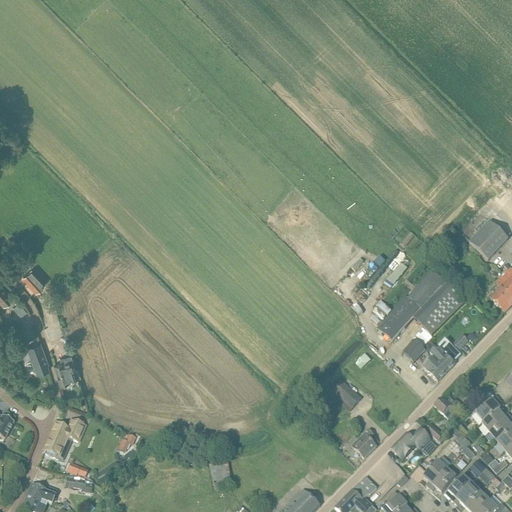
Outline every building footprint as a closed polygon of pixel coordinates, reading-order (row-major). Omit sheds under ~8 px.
[(469,244),(481,255),(488,262),(508,241),(501,234),(489,223),(469,244)] [(410,233),(401,244),(405,248),(414,237),(410,233)] [(17,273),(23,268),(16,261),(10,267),(17,273)] [(35,293),(45,284),(31,269),(21,278),(35,293)] [(435,270),(407,301),(404,299),(391,313),(395,316),(380,332),(392,343),(413,319),(431,337),(466,302),(460,296),(461,295),(435,270)] [(501,290),(490,301),(505,314),(511,306),(511,271),(511,270),(496,285),(501,290)] [(12,298),(1,285),(0,286),(0,303),(3,306),(12,298)] [(377,308),(373,313),(382,321),(387,316),(377,308)] [(7,326),(3,327),(7,343),(11,342),(7,326)] [(12,330),(16,341),(24,338),(21,327),(12,330)] [(472,335),(467,340),(472,345),(477,340),(477,341),(480,337),(477,334),(474,337),(472,335)] [(469,342),(464,337),(455,346),(460,351),(469,342)] [(36,374),(48,370),(49,370),(40,343),(20,350),(24,361),(30,359),(36,374)] [(430,343),(423,349),(428,354),(435,348),(430,343)] [(437,350),(431,357),(434,359),(448,373),(454,367),(453,366),(459,360),(450,351),(444,357),(437,350)] [(53,365),(60,386),(69,383),(76,381),(73,371),(76,371),(70,355),(60,358),(61,363),(53,365)] [(424,370),(430,377),(438,384),(448,373),(434,359),(424,370)] [(330,396),(349,414),(361,400),(342,382),(330,396)] [(434,408),(442,416),(443,416),(449,422),(462,407),(452,398),(446,404),(442,400),(434,408)] [(472,411),(475,415),(483,424),(481,425),(482,426),(499,412),(500,410),(496,404),(499,402),(496,398),(482,409),(479,405),(473,410),(474,410),(472,411)] [(503,417),(499,412),(482,426),(489,435),(510,418),(507,415),(503,417)] [(4,442),(13,424),(2,418),(2,419),(0,418),(0,441),(0,442),(1,440),(4,442)] [(511,421),(510,418),(489,435),(497,445),(511,432),(511,428),(509,424),(511,421)] [(42,454),(51,458),(55,460),(58,451),(62,453),(67,439),(77,444),(84,428),(71,422),(67,431),(55,424),(42,454)] [(425,431),(427,433),(438,444),(444,438),(431,425),(425,431)] [(453,436),(461,443),(466,438),(458,429),(453,436)] [(406,437),(392,451),(402,461),(415,447),(419,451),(429,441),(419,431),(410,441),(406,437)] [(374,439),(368,432),(364,436),(367,439),(355,451),(364,460),(376,448),(370,443),(374,439)] [(511,432),(497,445),(504,454),(511,447),(511,432)] [(122,441),(117,452),(123,454),(124,455),(128,445),(132,447),(135,440),(127,436),(125,443),(122,441)] [(462,454),(467,449),(461,443),(453,436),(449,439),(454,444),(453,444),(463,453),(462,454)] [(467,438),(466,438),(461,443),(467,449),(470,445),(465,440),(467,438)] [(483,453),(477,445),(473,449),(479,456),(483,453)] [(467,449),(462,454),(470,462),(475,457),(473,455),(467,449)] [(487,455),(481,460),(488,467),(494,462),(487,455)] [(226,456),(224,456),(208,459),(215,491),(232,489),(226,456)] [(426,487),(429,490),(447,471),(451,466),(442,458),(438,463),(438,462),(423,479),(429,484),(426,487)] [(474,466),(483,475),(487,471),(486,470),(485,471),(477,463),(474,466)] [(495,464),(490,469),(496,477),(502,473),(495,464)] [(70,465),(66,474),(74,478),(76,479),(77,478),(77,477),(81,479),(84,480),(85,480),(88,473),(70,465)] [(447,471),(429,490),(433,493),(436,490),(442,495),(456,479),(447,471)] [(487,471),(483,475),(491,483),(495,479),(487,471)] [(450,501),(454,504),(472,486),(464,477),(449,493),(454,498),(450,501)] [(511,481),(508,477),(502,483),(505,486),(510,491),(511,489),(511,481)] [(377,511),(365,499),(369,495),(370,496),(377,489),(365,478),(335,509),(337,511),(377,511)] [(67,479),(66,489),(83,491),(84,482),(67,479)] [(498,493),(505,486),(502,483),(500,485),(496,481),(493,484),(497,488),(495,490),(498,493)] [(83,491),(82,494),(90,496),(92,483),(84,482),(83,491)] [(31,486),(31,487),(27,496),(41,502),(53,507),(56,497),(52,495),(40,490),(31,486)] [(472,486),(454,504),(457,507),(460,504),(466,509),(481,494),(472,486)] [(315,511),(320,508),(304,491),(283,511),(315,511)] [(402,494),(395,501),(383,511),(400,511),(406,508),(407,507),(402,501),(406,498),(402,494)] [(479,511),(489,502),(481,494),(466,509),(468,511),(479,511)] [(21,510),(26,511),(43,511),(45,509),(39,507),(41,502),(27,496),(21,510)] [(496,511),(498,510),(489,502),(479,511),(496,511)]
